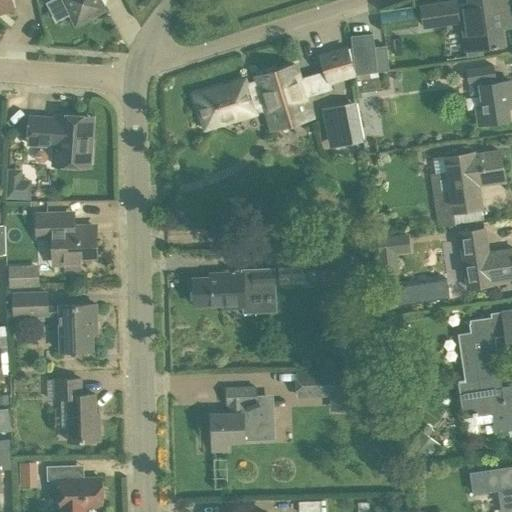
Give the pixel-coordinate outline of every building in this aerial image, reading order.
[(0,0),(0,12),(11,10),(9,0),(0,0)] [(49,0),(45,2),(56,22),(70,15),(75,26),(106,10),(100,0),(49,0)] [(422,29),(460,23),(456,0),(448,0),(418,5),(422,29)] [(468,0),(471,21),(462,23),(467,57),(483,54),(482,48),(505,44),(499,8),(507,7),(506,0),(468,0)] [(351,37),(352,48),(356,74),(388,71),(386,47),(374,48),(372,35),(351,37)] [(332,90),(330,84),(356,76),(356,74),(352,48),(319,58),(324,73),(300,80),(305,98),(332,90)] [(244,80),(195,95),(205,128),(254,113),(254,111),(265,107),(270,124),(309,112),(305,98),(300,80),(295,65),(255,77),(257,85),(248,88),(246,80),(244,80)] [(386,89),(384,75),(355,79),(357,93),(386,89)] [(479,124),(510,120),(508,105),(511,104),(511,93),(510,80),(480,85),(484,108),(477,109),(479,124)] [(373,147),(365,102),(332,107),(340,153),(373,147)] [(66,120),(66,115),(56,114),(56,118),(30,116),(28,144),(54,145),(53,164),(74,166),(74,161),(90,162),(91,143),(86,143),(88,116),(74,115),(74,120),(66,120)] [(505,181),(500,151),(474,155),(474,152),(444,157),(432,158),(435,173),(430,174),(438,227),(455,224),(454,213),(482,209),(479,193),(477,193),(476,185),(505,181)] [(77,211),(64,211),(34,212),(36,239),(52,239),(53,258),(65,257),(65,271),(79,271),(78,257),(94,257),(93,226),(77,226),(77,211)] [(374,236),(386,235),(384,212),(371,214),(374,236)] [(511,249),(488,253),(484,229),(460,232),(468,288),(492,284),(492,281),(511,278),(511,249)] [(394,235),(377,237),(380,274),(398,272),(394,235)] [(308,283),(331,282),(331,272),(348,272),(348,251),(329,251),(329,253),(303,254),(307,259),(308,283)] [(9,265),(9,287),(40,286),(39,265),(9,265)] [(277,312),(275,267),(241,269),(241,271),(210,273),(210,278),(192,278),(193,304),(224,303),(224,308),(243,307),(243,314),(277,312)] [(397,287),(400,306),(450,298),(447,279),(397,287)] [(52,317),(52,305),(49,305),(48,290),(12,291),(13,318),(52,317)] [(52,305),(52,317),(60,317),(61,351),(92,350),(92,334),(97,334),(96,304),(52,305)] [(466,380),(500,375),(495,337),(501,336),(501,342),(511,340),(511,309),(501,311),(502,319),(491,321),(491,317),(470,320),(472,333),(459,335),(466,380)] [(353,354),(354,336),(335,335),(335,354),(353,354)] [(391,389),(404,387),(400,367),(388,370),(391,389)] [(360,369),(296,370),(297,397),(361,395),(360,369)] [(500,375),(466,380),(458,382),(463,415),(491,411),(495,432),(511,429),(511,392),(503,394),(500,375)] [(81,394),(81,377),(53,378),(53,379),(46,379),(47,398),(67,398),(69,441),(100,440),(99,421),(95,421),(94,394),(81,394)] [(371,403),(385,401),(383,382),(369,383),(371,403)] [(245,413),(245,404),(257,404),(257,386),(226,388),(226,404),(229,404),(229,414),(211,415),(212,441),(244,440),(243,413),(245,413)] [(396,421),(406,419),(404,400),(394,401),(396,421)] [(274,415),(254,417),(255,436),(264,435),(266,454),(302,451),(298,410),(274,412),(274,415)] [(419,469),(438,444),(420,430),(401,454),(419,469)] [(0,488),(2,489),(0,469),(0,463),(12,462),(10,439),(0,439),(0,488)] [(36,462),(19,463),(19,475),(36,474),(36,462)] [(73,478),(73,465),(46,465),(47,480),(60,480),(61,507),(60,507),(59,511),(87,511),(87,506),(102,506),(101,478),(73,478)] [(511,511),(511,467),(471,473),(474,492),(499,488),(502,511),(511,511)] [(297,511),(305,511),(321,511),(321,501),(298,501),(297,511)]
